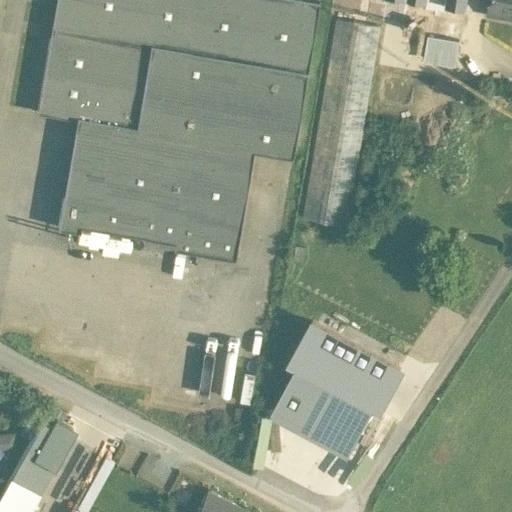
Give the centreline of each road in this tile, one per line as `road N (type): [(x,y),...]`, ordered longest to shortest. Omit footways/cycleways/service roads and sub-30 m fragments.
road 1 (unclassified): [(0,349),(300,511)]
road 2 (unclassified): [(354,511),(511,272)]
